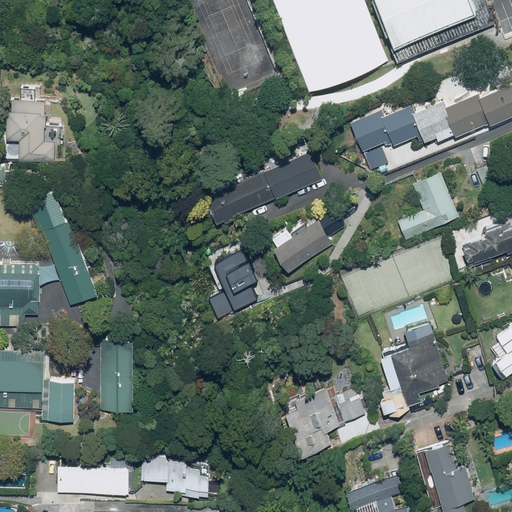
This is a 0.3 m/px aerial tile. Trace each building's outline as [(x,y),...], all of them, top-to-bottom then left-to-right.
[(367,0),(278,0),(311,84),(389,55),(367,0)] [(379,0),(400,55),(492,22),(484,0),(379,0)] [(384,106),(353,118),(365,149),(386,140),(389,145),(419,133),(422,140),(438,133),(439,137),(455,130),(456,133),(489,119),(490,122),(511,113),(511,80),(481,94),(479,90),(446,104),(444,98),(417,109),(413,101),(386,112),(384,106)] [(48,95),(15,94),(14,110),(9,110),(9,137),(21,138),(20,157),(57,158),(58,136),(47,136),(48,95)] [(383,145),(365,151),(371,167),(389,161),(383,145)] [(207,191),(218,219),(324,176),(312,148),(207,191)] [(496,178),(490,162),(474,168),(480,183),(496,178)] [(425,205),(398,215),(407,236),(433,225),(434,228),(462,217),(442,167),(414,178),(425,205)] [(60,187),(32,198),(71,302),(99,291),(60,187)] [(334,240),(319,216),(274,245),(289,269),(334,240)] [(482,228),(484,232),(464,243),(473,261),(511,241),(511,222),(507,225),(503,218),(482,228)] [(249,246),(218,257),(228,286),(210,293),(218,315),(260,299),(253,280),(260,278),(249,246)] [(0,310),(40,311),(41,266),(4,266),(4,260),(0,259),(0,310)] [(388,408),(390,413),(409,407),(408,404),(424,399),(421,390),(441,384),(440,381),(450,378),(431,319),(406,327),(411,345),(383,354),(393,386),(382,389),(384,395),(381,396),(386,409),(388,408)] [(511,324),(498,334),(500,339),(492,344),(509,370),(511,368),(511,324)] [(133,334),(101,333),(100,406),(132,406),(133,334)] [(45,346),(12,346),(12,373),(45,374),(45,346)] [(0,381),(11,382),(11,355),(0,354),(0,381)] [(355,372),(298,393),(300,400),(286,405),(292,420),(297,418),(308,447),(332,439),(328,428),(348,420),(347,418),(370,409),(355,372)] [(75,374),(45,374),(45,416),(75,416),(75,374)] [(454,438),(421,446),(435,507),(443,505),(444,511),(467,511),(465,500),(476,497),(467,461),(460,463),(454,438)] [(142,454),(143,477),(167,477),(167,488),(186,488),(186,493),(200,493),(201,490),(211,491),(212,469),(202,469),(202,464),(188,463),(188,459),(169,458),(169,453),(142,454)] [(60,464),(60,489),(132,490),(132,465),(60,464)] [(408,511),(405,502),(394,505),(390,493),(402,489),(396,471),(347,485),(352,505),(377,498),(381,511),(376,511),(408,511)] [(511,486),(489,492),(493,506),(511,501),(511,486)]
